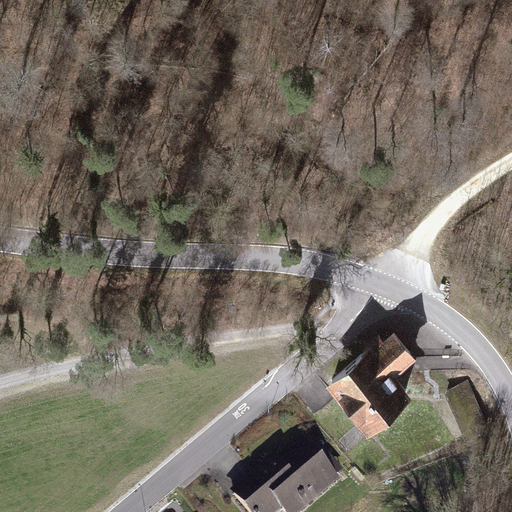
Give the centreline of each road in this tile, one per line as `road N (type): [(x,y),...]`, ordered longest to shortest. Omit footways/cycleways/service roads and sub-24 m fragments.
road 1 (tertiary): [(0,239),(284,256),(387,284)]
road 2 (track): [(0,380),(350,323)]
road 3 (residential): [(387,284),(125,511)]
road 4 (track): [(511,157),(387,284)]
road 5 (tertiary): [(387,284),(464,331),(511,394)]
